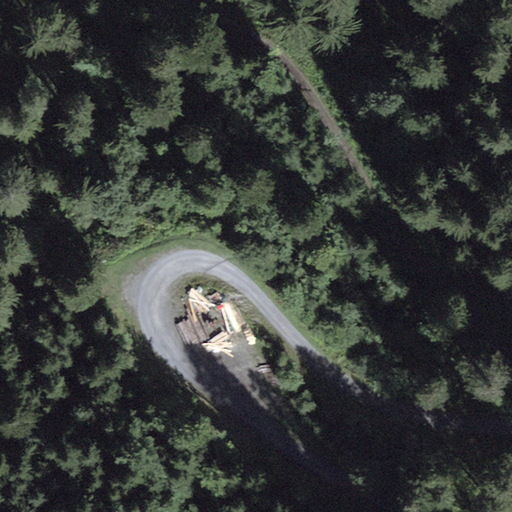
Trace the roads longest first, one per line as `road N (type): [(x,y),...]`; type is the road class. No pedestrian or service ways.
road 1 (track): [(511,430),(441,422),(350,390),(236,277),(214,264),(168,267),(152,286),(150,314),(194,376),(320,472),(402,511)]
road 2 (track): [(511,345),(370,209),(335,155),(317,104),(275,51),(178,0)]
